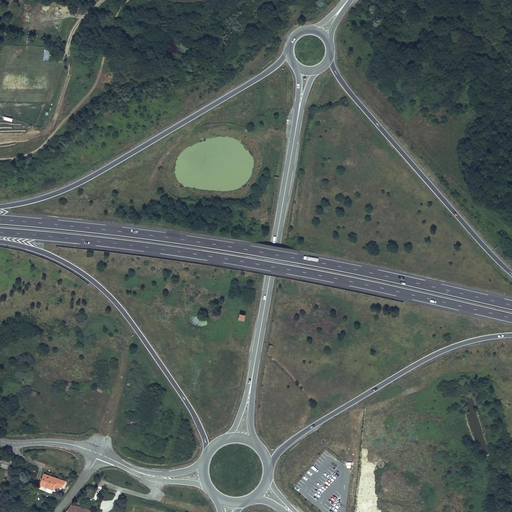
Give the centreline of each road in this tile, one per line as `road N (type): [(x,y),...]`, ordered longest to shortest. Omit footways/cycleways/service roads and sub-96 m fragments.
road 1 (trunk): [(0,231),(226,257),(511,319)]
road 2 (trunk): [(511,305),(226,244),(0,218)]
road 3 (trunk): [(289,48),(256,79),(82,181),(0,207)]
road 4 (trunk): [(0,242),(52,256),(114,301),(187,403),(206,454)]
road 5 (trunk): [(511,275),(345,87),(329,55)]
road 6 (trunk): [(268,469),(308,428),(424,359),(511,335)]
road 7 (primary): [(252,372),(299,105)]
